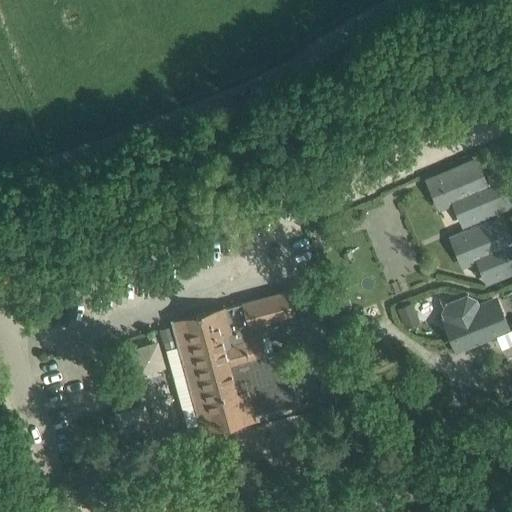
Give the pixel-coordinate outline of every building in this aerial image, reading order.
[(481,159),(424,182),(438,214),(452,209),(450,204),(494,187),(491,182),(481,159)] [(494,187),(450,204),(452,209),(463,233),(505,213),(511,210),(511,202),(500,177),(491,182),(494,187)] [(511,245),(511,228),(505,213),(449,240),(462,271),(476,266),(474,262),(511,245)] [(511,246),(474,262),(484,289),(511,276),(511,246)] [(197,314),(173,321),(186,369),(178,371),(180,381),(188,378),(200,423),(203,432),(222,426),(257,417),(256,414),(260,413),(281,407),(298,403),(288,367),(283,350),(267,355),(262,336),(286,328),(298,325),(287,289),(276,292),(244,302),(224,308),(224,307),(202,313),(201,311),(197,312),(197,314)] [(443,317),(441,317),(455,352),(509,327),(495,297),(480,305),(477,298),(467,293),(445,302),(441,313),(443,317)] [(170,326),(159,329),(162,341),(173,338),(170,326)] [(172,392),(112,410),(119,432),(179,414),(172,392)]
